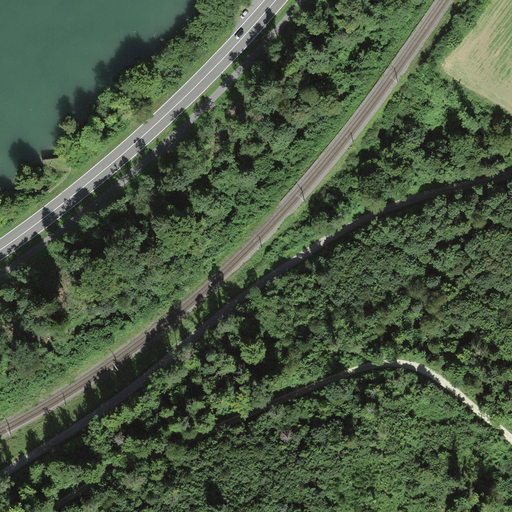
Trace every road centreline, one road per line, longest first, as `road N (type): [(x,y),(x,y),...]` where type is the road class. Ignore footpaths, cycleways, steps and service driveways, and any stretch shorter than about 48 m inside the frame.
road 1 (track): [(0,481),(302,260),(414,201),(511,173)]
road 2 (track): [(46,511),(152,454),(384,363),(439,377),(511,437)]
road 3 (primary): [(277,0),(131,148),(0,250)]
